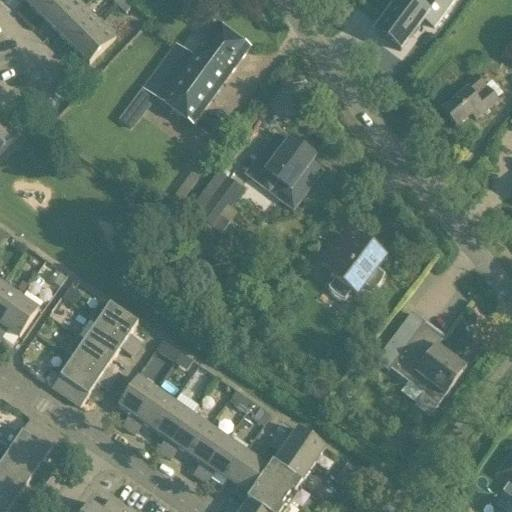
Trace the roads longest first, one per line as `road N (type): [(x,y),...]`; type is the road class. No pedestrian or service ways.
road 1 (residential): [(511,296),(327,73),(281,0)]
road 2 (residential): [(196,511),(95,444)]
